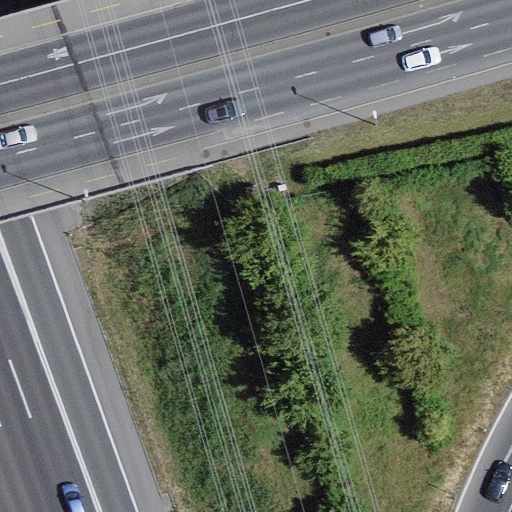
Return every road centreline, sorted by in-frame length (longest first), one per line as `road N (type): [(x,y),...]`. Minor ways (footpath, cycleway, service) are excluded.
road 1 (secondary): [(0,158),(511,17)]
road 2 (secondary): [(303,0),(0,84)]
road 3 (motorway): [(77,511),(0,226)]
road 4 (motorway): [(48,511),(0,378)]
